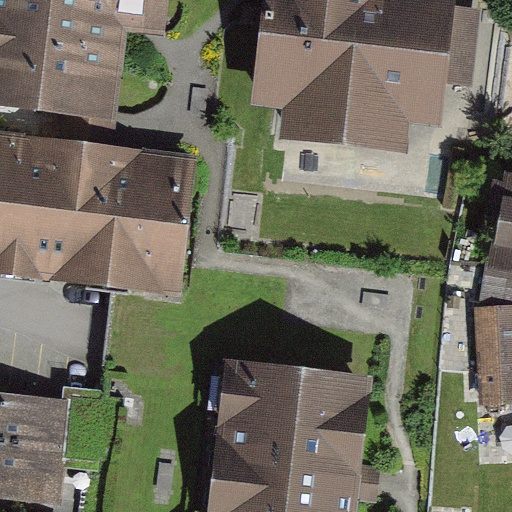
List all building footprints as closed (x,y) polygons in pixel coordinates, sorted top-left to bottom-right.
[(0,0),(0,103),(119,116),(128,30),(171,35),(174,0),(0,0)] [(266,0),(256,109),(289,112),(286,138),(411,150),(413,123),(451,126),(462,0),(266,0)] [(201,154),(0,131),(0,271),(185,292),(201,154)] [(511,165),(508,165),(483,307),(511,304),(511,165)] [(511,304),(483,307),(476,307),(482,405),(511,402),(511,304)] [(360,511),(377,374),(226,356),(207,511),(360,511)] [(69,393),(0,387),(0,505),(60,511),(69,393)]
